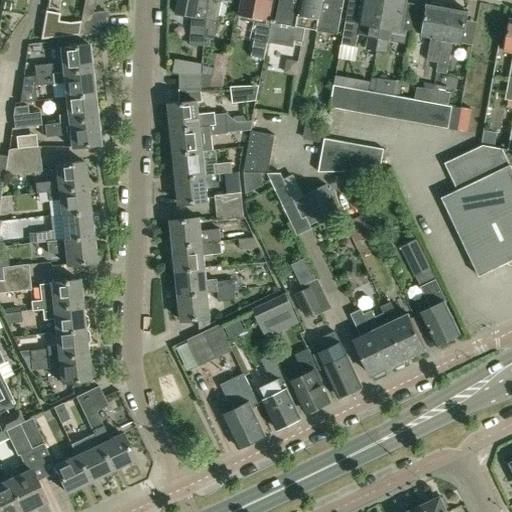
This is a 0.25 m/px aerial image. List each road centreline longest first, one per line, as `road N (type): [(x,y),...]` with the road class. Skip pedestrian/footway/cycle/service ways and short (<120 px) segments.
road 1 (residential): [(165,450),(129,368),(145,0)]
road 2 (residential): [(511,341),(498,338),(132,511)]
road 3 (primary): [(230,511),(511,374)]
road 4 (residential): [(334,511),(459,454)]
